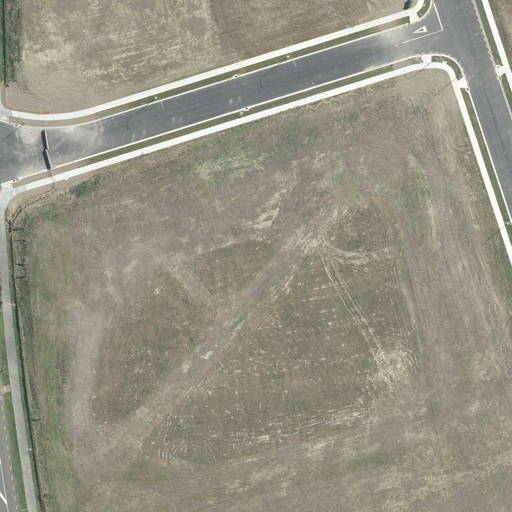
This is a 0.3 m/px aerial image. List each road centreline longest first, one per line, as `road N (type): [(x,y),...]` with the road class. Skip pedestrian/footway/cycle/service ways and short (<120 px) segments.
road 1 (unclassified): [(0,170),(459,19)]
road 2 (unclassified): [(459,19),(511,183)]
